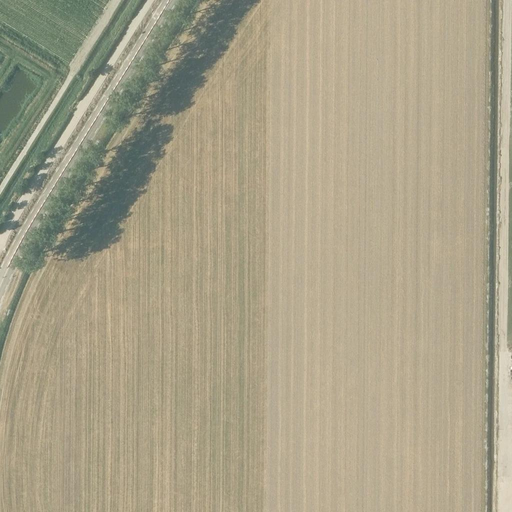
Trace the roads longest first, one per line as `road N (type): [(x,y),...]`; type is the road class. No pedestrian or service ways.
road 1 (track): [(503,0),(503,381)]
road 2 (secondary): [(0,284),(170,0)]
road 3 (track): [(118,0),(0,189)]
